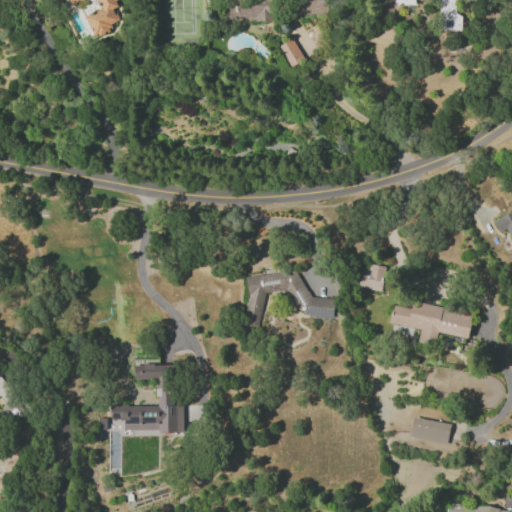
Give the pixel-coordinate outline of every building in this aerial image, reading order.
[(70,0),(71,2),(75,0),(96,0),(101,8),(85,15),(94,37),(111,30),(108,24),(118,20),(113,8),(115,7),(112,0),(70,0)] [(272,20),(271,0),(234,0),(235,6),(226,7),(226,19),(251,18),(253,21),(272,20)] [(327,13),(326,0),(294,0),(295,14),(327,13)] [(393,0),(393,4),(414,4),(413,0),(439,0),(438,30),(460,30),(461,14),(454,14),(454,0),(393,0)] [(303,59),(290,38),(277,46),(289,67),(303,59)] [(511,211),(492,219),(497,231),(505,228),(511,242),(511,241),(511,211)] [(356,286),(379,291),(384,267),(368,263),(367,269),(360,268),(356,286)] [(248,270),(242,325),(258,327),(263,291),(292,294),(290,312),(331,317),(333,299),(300,295),(302,277),(248,270)] [(387,323),(419,329),(417,342),(434,345),(436,332),(467,337),(471,313),(410,302),(410,307),(391,304),(387,323)] [(172,364),(133,364),(133,378),(156,378),(156,405),(109,404),(108,418),(98,418),(97,430),(146,430),(146,432),(182,433),(182,405),(171,405),(172,364)] [(0,396),(4,403),(11,398),(0,379),(0,396)] [(445,444),(450,424),(412,416),(408,436),(445,444)]
